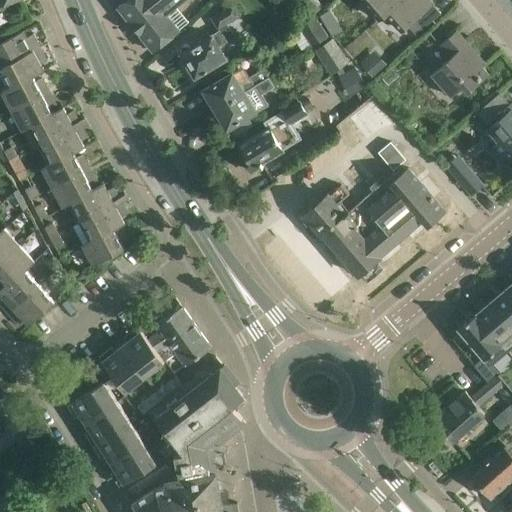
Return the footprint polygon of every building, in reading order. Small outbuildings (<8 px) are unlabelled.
[(0,0),(0,11),(0,10),(0,9),(0,6),(14,0),(0,0)] [(127,0),(118,7),(153,52),(179,31),(165,13),(180,0),(127,0)] [(323,6),(317,0),(306,0),(304,2),(314,14),(323,6)] [(379,18),(399,0),(362,0),(363,0),(379,18)] [(416,35),(441,13),(432,3),(433,3),(430,0),(399,0),(379,18),(379,19),(386,12),(402,30),(407,25),(416,35)] [(218,47),(234,37),(226,23),(239,15),(233,4),(212,17),(220,31),(191,48),(191,47),(189,45),(187,45),(185,45),(184,45),(183,46),(182,47),(181,48),(181,49),(181,50),(181,51),(181,52),(182,53),(188,63),(188,66),(191,72),(194,74),(196,76),(203,72),(204,73),(225,59),(218,47)] [(328,11),(319,17),(325,27),(334,21),(328,11)] [(311,47),(317,43),(328,36),(317,19),(300,29),(304,35),(311,47)] [(280,26),(273,30),(277,39),(285,35),(280,26)] [(469,92),(489,74),(475,59),(479,56),(457,30),(439,45),(451,58),(432,74),(451,96),(464,86),(469,92)] [(0,61),(3,67),(40,48),(33,35),(27,38),(23,31),(0,42),(0,61)] [(333,38),(314,50),(330,74),(349,62),(333,38)] [(3,67),(0,68),(0,92),(2,91),(13,86),(33,76),(44,71),(40,64),(47,61),(40,48),(3,67)] [(370,57),(362,65),(374,77),(382,70),(370,57)] [(215,109),(268,77),(263,69),(250,77),(243,67),(233,74),(232,74),(204,90),(205,92),(205,95),(208,100),(211,101),(215,109)] [(343,85),(347,82),(355,93),(367,85),(355,67),(338,78),(343,85)] [(12,111),(49,91),(42,78),(36,82),(33,76),(13,86),(2,91),(12,111)] [(268,77),(215,109),(221,118),(220,120),(224,126),(226,127),(227,129),(231,127),(237,137),(253,127),(248,117),(255,112),(268,105),(262,96),(261,94),(274,86),(268,77)] [(53,114),(53,113),(50,108),(56,104),(49,91),(12,111),(23,130),(34,124),(33,124),(53,114)] [(307,99),(301,103),(306,111),(312,107),(307,99)] [(271,127),(240,146),(247,157),(244,159),(251,171),(261,165),(262,167),(264,166),(262,163),(283,149),(301,138),(292,123),(307,113),(306,111),(301,103),(300,101),(267,121),(271,127)] [(507,166),(507,165),(511,160),(511,102),(497,115),(494,117),(497,121),(484,133),(495,145),(491,148),(507,166)] [(87,121),(85,118),(79,121),(74,111),(67,114),(64,108),(53,113),(53,114),(33,124),(34,124),(44,143),(87,121)] [(82,126),(88,123),(87,121),(44,143),(53,161),(53,162),(73,152),(73,153),(84,147),(81,140),(87,137),(82,126)] [(0,142),(0,157),(4,162),(9,159),(5,151),(0,142)] [(391,142),(378,152),(394,170),(406,159),(391,142)] [(13,146),(5,151),(9,159),(10,161),(18,157),(13,146)] [(76,158),(73,153),(73,152),(53,162),(53,161),(42,167),(53,188),(90,168),(83,155),(76,158)] [(458,155),(446,166),(472,196),(484,185),(458,155)] [(18,157),(10,161),(20,179),(28,175),(18,157)] [(74,200),(93,190),(90,184),(97,181),(90,168),(53,188),(63,207),(74,201),(74,200)] [(319,203),(305,215),(323,235),(324,234),(359,275),(361,274),(368,281),(368,282),(369,282),(372,279),(375,277),(378,274),(381,271),(384,268),(383,267),(383,266),(377,259),(379,258),(378,257),(379,257),(422,220),(423,219),(429,225),(445,211),(409,168),(392,182),(389,179),(358,204),(345,215),(337,205),(349,195),(341,185),(339,185),(319,203)] [(25,189),(31,200),(41,194),(36,184),(25,189)] [(84,220),(127,197),(125,195),(119,198),(114,187),(108,191),(104,184),(93,190),(74,200),(74,201),(84,220)] [(24,211),(27,208),(28,207),(19,190),(18,191),(14,193),(24,211)] [(94,239),(120,226),(125,224),(121,217),(128,214),(122,203),(128,200),(127,197),(84,220),(94,238),(94,239)] [(48,214),(42,203),(35,207),(41,218),(48,214)] [(49,234),(57,229),(53,222),(45,227),(49,234)] [(82,244),(94,264),(124,248),(121,242),(127,238),(120,226),(94,239),(94,238),(82,244)] [(0,264),(21,246),(5,229),(0,233),(0,264)] [(53,241),(57,248),(65,243),(61,236),(53,241)] [(8,284),(33,263),(35,261),(21,246),(0,264),(0,283),(4,280),(8,284)] [(14,309),(40,286),(26,270),(33,263),(8,284),(0,291),(0,293),(4,298),(0,301),(0,303),(5,310),(11,305),(14,309)] [(29,325),(54,302),(40,286),(14,309),(17,312),(12,317),(19,324),(24,320),(29,325)] [(511,289),(509,286),(493,300),(511,322),(511,289)] [(477,313),(476,314),(508,352),(511,348),(511,322),(493,300),(477,314),(477,313)] [(185,365),(209,348),(183,307),(157,324),(162,331),(147,340),(164,360),(165,361),(176,353),(185,365)] [(476,314),(459,329),(483,357),(474,365),(488,382),(499,373),(492,365),(508,352),(476,314)] [(164,360),(147,340),(142,332),(128,341),(126,337),(125,338),(128,342),(123,345),(121,342),(119,343),(142,377),(164,360)] [(125,390),(142,377),(119,343),(118,344),(120,348),(116,350),(114,347),(113,348),(116,352),(103,361),(108,367),(114,375),(125,390)] [(212,449),(234,432),(246,423),(233,406),(244,397),(236,386),(239,383),(224,365),(202,384),(203,385),(152,425),(167,444),(172,452),(173,453),(179,479),(167,481),(168,486),(156,488),(133,503),(138,511),(239,511),(237,502),(230,504),(228,493),(227,493),(226,489),(220,490),(221,494),(220,494),(215,466),(226,464),(224,454),(213,456),(212,449)] [(107,380),(114,375),(108,367),(101,371),(107,380)] [(100,384),(105,381),(107,380),(101,371),(95,375),(100,384)] [(94,388),(100,384),(95,375),(88,380),(94,388)] [(174,390),(182,384),(176,376),(169,382),(174,390)] [(87,392),(94,388),(88,380),(82,384),(87,392)] [(81,424),(117,401),(105,381),(100,384),(94,388),(87,392),(81,396),(74,400),(72,401),(80,415),(77,417),(78,418),(81,416),(84,420),(80,422),(81,424)] [(167,396),(174,390),(169,382),(161,388),(167,396)] [(81,396),(87,392),(82,384),(75,388),(81,396)] [(465,391),(439,415),(445,422),(439,427),(452,442),(469,428),(471,430),(484,419),(481,417),(485,413),(479,406),(491,395),(484,387),(472,398),(465,391)] [(74,400),(81,396),(75,388),(69,392),(74,400)] [(159,402),(167,396),(161,388),(153,394),(159,402)] [(423,392),(415,399),(421,406),(429,398),(423,392)] [(151,408),(159,402),(153,394),(146,400),(151,408)] [(144,414),(151,408),(146,400),(138,406),(144,414)] [(98,442),(130,422),(117,401),(81,424),(83,426),(86,424),(89,428),(85,430),(86,431),(89,429),(98,442)] [(107,465),(143,442),(130,422),(98,442),(106,456),(103,458),(104,459),(107,456),(110,461),(106,463),(107,465)] [(123,484),(124,483),(157,463),(143,442),(107,465),(108,467),(112,464),(115,469),(111,471),(112,472),(114,470),(123,484)] [(166,457),(172,452),(167,444),(160,449),(166,457)] [(471,476),(491,498),(511,479),(511,454),(505,446),(471,476)]
